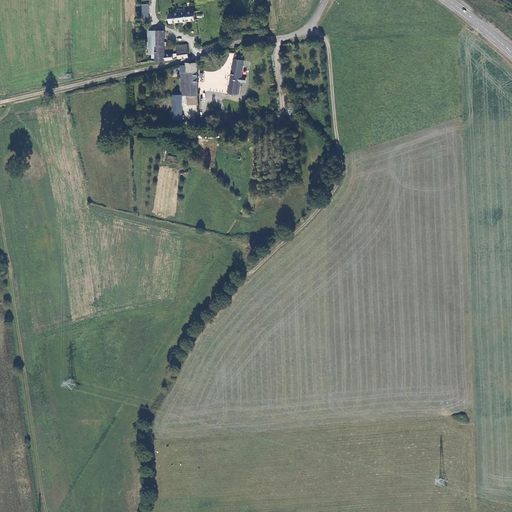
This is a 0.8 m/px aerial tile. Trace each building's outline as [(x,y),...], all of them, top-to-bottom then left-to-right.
[(196,20),(195,11),(169,14),(170,23),(196,20)] [(148,45),(157,46),(157,31),(149,31),(148,45)] [(157,46),(156,61),(173,59),(173,54),(164,55),(164,31),(157,31),(157,46)] [(177,46),(179,58),(188,57),(186,45),(177,46)] [(229,94),(240,96),(242,82),(246,82),(247,77),(242,77),(244,61),(241,61),(234,60),(229,94)] [(198,95),(197,63),(186,63),(186,65),(180,65),(181,95),(187,95),(198,95)] [(181,104),(181,95),(173,95),(173,115),(182,114),(181,104)]
